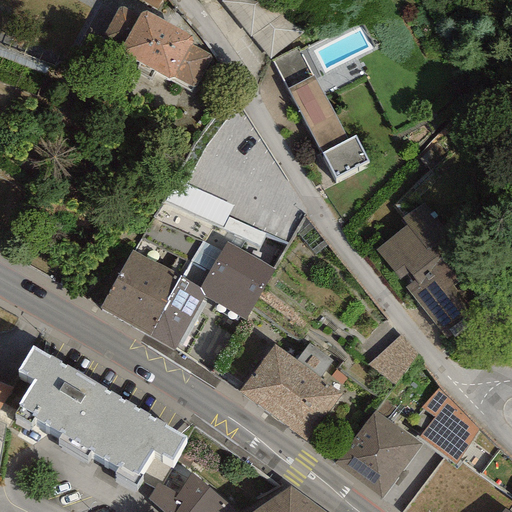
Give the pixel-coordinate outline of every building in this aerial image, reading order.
[(161,0),(139,0),(156,10),(161,0)] [(251,37),(269,59),(303,31),(277,0),(223,0),(220,2),(249,37),(251,37)] [(122,45),(138,17),(123,6),(118,7),(103,35),(105,38),(122,45)] [(122,45),(125,53),(135,59),(133,62),(167,79),(172,78),(192,87),(195,87),(211,58),(209,55),(190,45),(192,42),(190,37),(145,11),(140,14),(138,17),(122,45)] [(287,89),(334,179),(368,161),(354,136),(346,140),(313,76),(287,89)] [(223,234),(233,210),(197,195),(187,220),(223,234)] [(407,225),(375,251),(449,342),(478,319),(451,286),(457,281),(438,257),(457,243),(424,201),(402,219),(407,225)] [(245,321),(275,269),(226,242),(199,288),(179,276),(149,336),(174,350),(204,297),(245,321)] [(149,336),(179,276),(133,251),(99,307),(149,336)] [(416,353),(400,335),(367,364),(392,388),(416,353)] [(274,344),(238,391),(305,441),(341,394),(319,377),(332,360),(308,344),(295,360),(274,344)] [(186,437),(32,345),(17,372),(33,380),(18,405),(20,406),(14,414),(30,423),(33,419),(61,433),(57,439),(86,457),(89,450),(118,468),(114,472),(136,485),(142,475),(138,474),(153,452),(172,461),(186,437)] [(0,408),(12,389),(0,383),(0,408)] [(434,417),(418,437),(455,465),(478,430),(438,389),(420,408),(434,417)] [(334,463),(357,481),(398,427),(374,409),(334,463)] [(382,499),(422,445),(398,427),(357,481),(382,499)] [(236,511),(238,511),(190,473),(178,494),(175,499),(182,503),(175,511),(236,511)] [(175,499),(178,494),(157,483),(147,499),(162,511),(175,511),(182,503),(175,499)] [(324,511),(289,486),(251,511),(324,511)]
